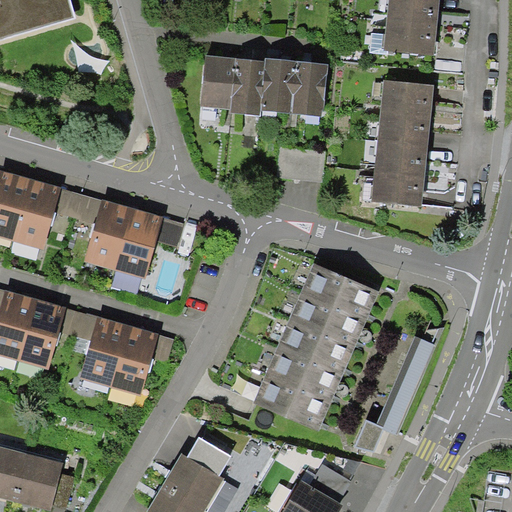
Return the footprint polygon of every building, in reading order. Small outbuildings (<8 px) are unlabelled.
[(68,0),(0,0),(0,40),(74,19),(68,0)] [(392,0),(388,51),(431,55),(433,41),(435,11),(436,0),(392,0)] [(327,64),(305,62),(291,61),(265,58),(265,61),(243,59),(232,58),(206,56),(201,106),(231,109),(230,113),(260,116),(260,111),(322,116),(327,64)] [(387,81),(376,201),(420,205),(421,191),(424,159),(426,131),(429,101),(431,85),(387,81)] [(280,143),(275,175),(323,182),(327,150),(280,143)] [(51,211),(57,190),(39,185),(15,179),(6,176),(0,196),(0,229),(42,242),(47,225),(54,227),(58,213),(51,211)] [(152,240),(158,220),(142,215),(116,208),(108,206),(102,227),(94,225),(89,239),(97,242),(93,257),(107,261),(106,266),(128,272),(130,267),(143,271),(148,254),(154,256),(158,242),(152,240)] [(380,289),(318,264),(260,402),(322,428),(380,289)] [(52,332),(58,312),(41,307),(14,299),(9,298),(3,319),(0,318),(0,350),(7,353),(6,358),(29,364),(30,359),(44,363),(48,346),(55,348),(59,334),(52,332)] [(147,358),(153,337),(138,333),(112,326),(104,323),(98,345),(89,342),(85,357),(92,359),(88,374),(102,378),(101,384),(124,390),(125,385),(139,388),(143,372),(150,373),(154,360),(147,358)] [(437,346),(416,338),(380,423),(371,419),(359,447),(381,452),(392,429),(400,433),(437,346)] [(53,508),(63,466),(26,457),(28,450),(0,442),(0,494),(32,502),(53,508)] [(228,476),(185,451),(165,484),(209,509),(228,476)] [(339,511),(343,506),(300,481),(282,511),(339,511)] [(207,511),(209,509),(165,484),(149,511),(207,511)]
